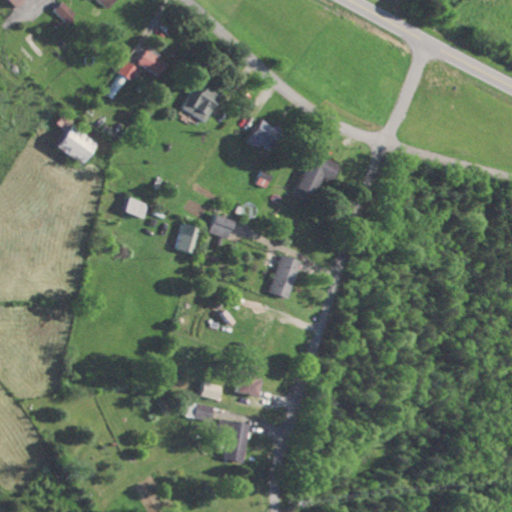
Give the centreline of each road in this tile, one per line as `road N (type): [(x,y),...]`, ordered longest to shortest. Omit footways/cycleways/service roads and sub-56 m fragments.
road 1 (residential): [(276,511),(280,449),(351,227),(433,45)]
road 2 (residential): [(511,177),(342,129),(186,0)]
road 3 (primary): [(351,0),(511,86)]
